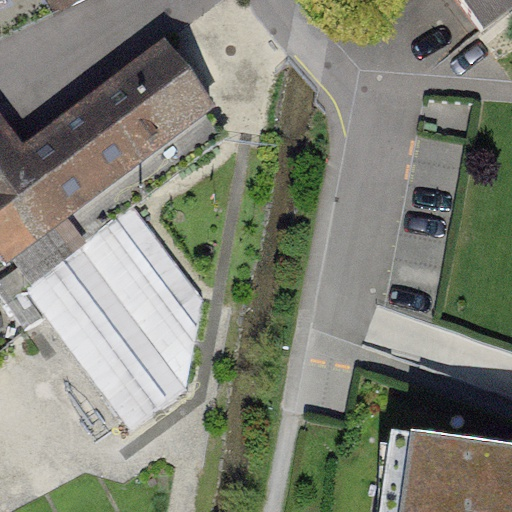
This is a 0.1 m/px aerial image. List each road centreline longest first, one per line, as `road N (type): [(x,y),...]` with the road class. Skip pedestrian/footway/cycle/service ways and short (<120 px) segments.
road 1 (residential): [(384,116),(346,318),(511,379)]
road 2 (residential): [(273,0),(384,116)]
